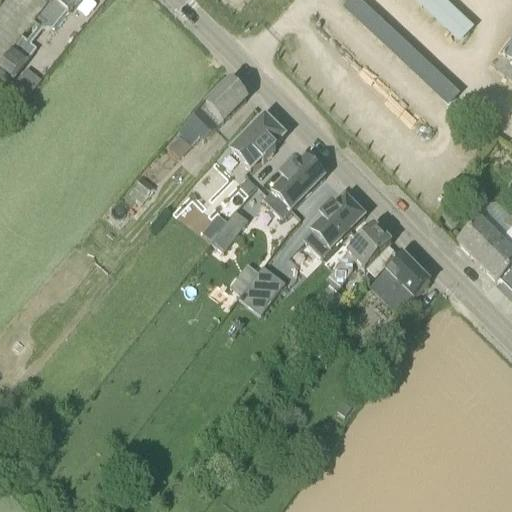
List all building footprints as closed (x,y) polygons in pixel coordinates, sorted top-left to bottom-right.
[(49,0),(49,5),(33,25),(39,31),(41,34),(54,32),(66,17),(82,0),(49,0)] [(450,112),(464,98),(358,0),(357,0),(345,14),(365,33),(353,45),(385,75),(397,62),(450,112)] [(443,0),(410,0),(462,47),(477,30),(443,0)] [(0,93),(3,94),(13,82),(36,52),(30,48),(27,46),(21,41),(0,67),(0,93)] [(511,43),(501,59),(511,66),(511,43)] [(247,104),(230,86),(178,137),(191,150),(199,142),(203,146),(247,104)] [(264,122),(231,155),(250,174),(261,163),(263,166),(276,154),(273,151),(284,140),(264,122)] [(283,186),(264,205),(282,224),(324,182),(306,163),(295,173),(293,171),(280,183),(283,186)] [(247,182),(240,190),(248,198),(255,190),(247,182)] [(132,192),(145,201),(149,196),(136,187),(132,192)] [(322,225),(303,244),(322,263),(364,221),(345,203),(335,213),(332,210),(320,223),(322,225)] [(235,216),(211,247),(223,257),(248,226),(235,216)] [(509,233),(511,230),(511,216),(501,225),(509,233)] [(500,243),(500,242),(481,224),(458,247),(478,266),(500,243)] [(328,288),(316,303),(334,316),(344,302),(337,296),(340,292),(341,292),(353,276),(352,268),(354,267),(363,277),(366,274),(389,251),(392,248),(374,231),(374,230),(351,253),(346,258),(329,282),(326,287),(328,288)] [(500,243),(478,266),(497,286),(500,284),(511,296),(511,230),(509,233),(500,242),(500,243)] [(398,318),(430,287),(402,259),(371,291),(398,318)] [(263,271),(239,303),(261,320),(285,288),(263,271)] [(334,316),(316,303),(300,324),(318,337),(334,316)] [(351,411),(350,411),(343,406),(337,414),(344,420),(345,420),(351,411)] [(156,479),(155,480),(149,488),(137,481),(130,492),(131,492),(151,506),(166,485),(159,481),(156,479)]
